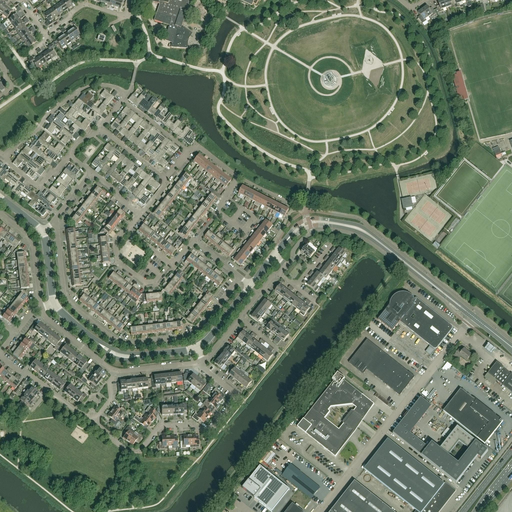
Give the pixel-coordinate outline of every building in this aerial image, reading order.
[(72,6),(68,0),(64,0),(62,1),(68,9),(72,6)] [(120,10),(123,1),(120,0),(116,0),(114,8),(120,10)] [(169,26),(164,41),(172,43),(170,48),(187,49),(188,42),(187,42),(188,39),(188,40),(192,34),(182,28),(181,28),(185,13),(186,13),(188,1),(188,0),(152,0),(152,2),(159,4),(154,21),(169,26)] [(446,8),(443,0),(440,0),(438,1),(439,6),(436,7),(439,13),(444,11),(443,9),(446,8)] [(455,8),(453,1),(450,2),(449,0),(443,0),(446,8),(449,7),(450,10),(455,8)] [(462,3),(461,0),(455,0),(453,1),(455,8),(460,7),(459,4),(462,3)] [(68,9),(62,1),(58,5),(63,12),(68,9)] [(63,12),(58,5),(53,8),(58,16),(63,12)] [(436,14),(432,9),(430,10),(427,6),(423,10),(428,17),(431,15),(432,17),(436,14)] [(7,18),(13,11),(8,7),(2,15),(7,18)] [(58,16),(53,8),(48,11),(54,19),(58,16)] [(428,17),(423,10),(418,13),(421,17),(417,20),(420,25),(427,21),(427,22),(430,20),(428,17)] [(54,19),(48,11),(43,15),(47,20),(45,21),(46,23),(48,25),(48,26),(53,23),(51,21),(54,19)] [(12,25),(20,19),(16,14),(9,20),(12,25)] [(21,22),(20,19),(12,25),(15,29),(23,24),(25,22),(24,20),(21,22)] [(18,34),(26,29),(23,24),(15,29),(18,34)] [(80,35),(75,28),(70,31),(75,39),(80,35)] [(202,28),(195,48),(202,51),(209,31),(202,28)] [(28,31),(26,29),(18,34),(22,39),(29,33),(32,31),(31,30),(30,29),(28,31)] [(75,39),(70,31),(65,34),(71,42),(75,39)] [(25,43),(33,38),(29,33),(22,39),(25,43)] [(71,42),(65,34),(61,38),(66,45),(71,42)] [(291,41),(297,53),(305,49),(300,37),(291,41)] [(28,48),(36,43),(33,38),(25,43),(28,48)] [(66,45),(61,38),(56,41),(61,49),(66,45)] [(56,56),(52,51),(54,49),(51,45),(47,47),(48,50),(46,52),(51,59),(56,56)] [(51,59),(46,52),(41,55),(46,63),(51,59)] [(46,63),(41,55),(36,58),(42,66),(46,63)] [(42,66),(36,58),(34,60),(32,58),(28,61),(31,65),(33,64),(37,69),(42,66)] [(468,99),(461,72),(456,73),(457,75),(454,76),(455,78),(453,78),(460,102),(468,99)] [(106,107),(113,97),(110,94),(110,95),(104,90),(100,95),(106,100),(102,104),(106,107)] [(90,101),(93,97),(88,93),(84,98),(81,101),(83,103),(91,109),(93,106),(94,106),(95,105),(90,101)] [(139,105),(143,100),(143,99),(145,98),(144,97),(141,95),(137,99),(132,95),(128,100),(133,104),(133,105),(137,108),(137,107),(139,105)] [(83,103),(81,101),(78,99),(74,105),(74,104),(71,108),(76,112),(81,116),(84,112),(82,111),(79,108),(83,103)] [(147,112),(151,107),(155,102),(151,99),(148,103),(143,99),(143,100),(139,105),(137,107),(139,109),(140,107),(147,112)] [(103,113),(107,108),(106,107),(102,104),(98,109),(94,106),(93,106),(91,109),(92,110),(97,114),(100,117),(103,113)] [(156,119),(160,114),(164,109),(163,109),(160,106),(156,111),(151,107),(147,112),(153,116),(152,116),(156,119)] [(130,119),(134,114),(135,114),(131,111),(126,107),(122,112),(127,116),(124,121),(127,124),(131,119),(130,119)] [(76,112),(71,108),(67,113),(64,116),(65,117),(69,121),(72,123),(74,124),(77,121),(72,117),(76,112)] [(93,119),(97,114),(92,110),(88,115),(84,112),(81,116),(85,119),(90,123),(91,123),(93,120),(93,119)] [(65,126),(69,121),(65,117),(64,116),(60,113),(56,118),(53,121),(63,129),(65,126)] [(165,125),(169,120),(172,116),(169,113),(165,118),(160,114),(156,119),(161,123),(164,126),(165,126),(165,125)] [(139,126),(143,121),(140,118),(135,114),(134,114),(130,119),(131,119),(136,123),(132,128),(136,130),(139,126)] [(90,123),(85,119),(81,124),(77,121),(74,124),(79,128),(84,132),(87,128),(86,128),(90,123)] [(173,133),(173,132),(177,127),(181,123),(179,121),(177,120),(174,125),(169,120),(165,125),(165,126),(170,130),(173,133)] [(63,129),(53,121),(50,125),(46,130),(51,134),(55,129),(60,133),(63,129)] [(120,133),(123,128),(124,128),(127,124),(124,121),(120,125),(115,121),(111,126),(116,130),(116,131),(119,133),(120,133)] [(148,133),(152,128),(149,125),(148,125),(143,121),(139,126),(144,130),(141,134),(144,137),(148,133)] [(75,133),(79,128),(74,124),(72,123),(68,128),(65,126),(63,129),(72,137),(75,133)] [(195,141),(189,137),(196,128),(193,126),(190,130),(189,130),(182,139),(185,142),(191,146),(195,141)] [(173,132),(178,136),(178,137),(182,139),(189,130),(190,130),(186,127),(182,131),(177,127),(173,132)] [(128,140),(132,135),(136,130),(132,128),(129,132),(124,128),(123,128),(120,133),(125,137),(124,137),(128,140)] [(156,140),(160,135),(161,135),(161,134),(157,132),(152,128),(148,133),(153,137),(149,141),(153,144),(154,143),(157,140),(156,140)] [(70,140),(72,137),(63,129),(60,133),(64,136),(60,141),(65,145),(69,140),(70,140)] [(43,145),(47,149),(50,145),(47,143),(51,139),(49,137),(50,136),(45,132),(40,138),(37,141),(38,141),(43,145)] [(137,147),(141,142),(144,137),(141,134),(137,139),(132,135),(128,140),(133,144),(137,147)] [(162,151),(169,141),(166,138),(166,139),(161,135),(160,135),(156,140),(157,140),(162,144),(158,148),(162,151)] [(43,145),(38,141),(34,146),(33,146),(31,150),(30,150),(31,150),(34,153),(36,154),(37,155),(40,157),(43,154),(39,150),(42,146),(43,145)] [(145,154),(149,149),(150,149),(153,144),(149,141),(146,146),(141,142),(137,147),(142,151),(145,154),(146,154),(145,154)] [(178,148),(172,144),(173,144),(169,141),(162,151),(165,154),(169,149),(174,153),(178,148)] [(59,153),(63,147),(58,143),(54,149),(50,145),(47,149),(52,152),(51,152),(56,156),(57,157),(57,156),(60,153),(59,153)] [(112,156),(116,151),(117,151),(117,150),(113,148),(108,144),(104,149),(109,153),(105,157),(109,160),(113,156),(112,156)] [(27,155),(31,150),(30,150),(31,150),(29,148),(26,146),(22,152),(22,151),(19,155),(29,162),(32,159),(27,155)] [(154,161),(162,151),(158,148),(155,153),(150,149),(149,149),(145,154),(146,154),(151,158),(150,158),(154,161)] [(502,156),(501,152),(500,150),(494,152),(497,158),(502,156)] [(121,163),(125,158),(125,157),(122,155),(117,151),(116,151),(112,156),(113,156),(118,160),(114,164),(118,167),(121,163)] [(167,162),(162,158),(165,154),(162,151),(154,161),(157,163),(158,163),(163,167),(167,162)] [(57,157),(56,156),(51,152),(47,157),(43,154),(40,157),(45,161),(50,165),(53,162),(52,161),(53,160),(55,162),(58,157),(57,156),(57,157)] [(29,162),(19,155),(16,158),(17,158),(12,164),(17,168),(22,162),(25,165),(26,166),(29,162)] [(197,165),(203,158),(198,155),(191,164),(193,165),(195,163),(197,165)] [(32,159),(29,162),(43,173),(45,170),(41,167),(41,166),(45,161),(40,157),(36,162),(32,159)] [(101,170),(105,165),(106,165),(109,160),(105,157),(102,162),(97,158),(93,163),(98,167),(101,170),(102,170),(101,170)] [(130,169),(134,164),(134,165),(134,164),(131,161),(130,162),(125,158),(121,163),(126,167),(123,171),(126,174),(130,170),(130,169)] [(199,171),(207,161),(203,158),(197,165),(200,167),(198,169),(199,171)] [(205,171),(211,165),(207,161),(199,171),(201,172),(203,169),(205,171)] [(43,173),(29,162),(26,166),(30,169),(26,175),(31,179),(36,173),(36,174),(36,173),(40,176),(43,173)] [(110,176),(114,171),(114,172),(118,167),(114,164),(111,169),(106,165),(105,165),(101,170),(102,170),(107,174),(106,174),(110,177),(110,176)] [(138,176),(142,171),(143,171),(139,168),(139,169),(134,165),(134,164),(130,169),(130,170),(135,174),(131,178),(135,181),(139,176),(138,176)] [(207,177),(215,168),(211,165),(205,171),(208,173),(206,176),(207,177)] [(75,176),(79,171),(74,167),(70,172),(66,169),(63,172),(66,175),(67,176),(72,180),(73,180),(76,177),(75,176)] [(213,178),(219,171),(215,168),(207,177),(209,178),(211,176),(213,178)] [(15,176),(10,173),(9,174),(8,173),(5,170),(0,176),(0,182),(0,183),(4,179),(9,183),(15,176)] [(119,183),(123,178),(126,174),(123,171),(119,176),(114,172),(114,171),(110,176),(110,177),(115,181),(119,184),(119,183)] [(144,188),(151,178),(148,175),(142,171),(138,176),(139,176),(144,180),(140,185),(144,188)] [(215,183),(223,174),(219,171),(213,178),(216,179),(214,182),(215,183)] [(193,180),(184,173),(181,177),(188,182),(189,180),(192,182),(193,180)] [(221,184),(227,177),(223,174),(215,183),(217,185),(219,182),(221,184)] [(61,185),(66,189),(65,189),(66,189),(69,185),(68,185),(72,180),(67,176),(66,175),(62,180),(59,178),(56,181),(61,185)] [(15,176),(9,183),(14,187),(11,191),(14,194),(22,184),(19,181),(18,182),(17,181),(19,179),(15,176)] [(188,182),(181,177),(179,179),(177,178),(175,179),(184,186),(188,182)] [(224,190),(231,181),(227,177),(221,184),(224,186),(222,188),(224,190)] [(127,190),(131,185),(132,185),(135,181),(131,178),(128,182),(123,178),(119,183),(124,187),(124,188),(127,191),(128,190),(127,190)] [(160,185),(154,181),(155,180),(151,178),(144,188),(147,190),(151,186),(156,190),(160,185)] [(184,186),(175,179),(174,181),(176,183),(174,185),(181,190),(184,186)] [(31,191),(25,187),(26,187),(22,184),(14,194),(18,197),(21,192),(27,196),(31,191)] [(61,194),(65,189),(66,189),(61,185),(57,190),(52,186),(49,190),(59,198),(62,194),(61,194)] [(136,197),(144,188),(140,185),(137,189),(132,185),(131,185),(127,190),(128,190),(133,194),(132,195),(136,197)] [(181,190),(174,185),(173,187),(170,186),(169,187),(178,194),(181,190)] [(243,196),(247,188),(243,186),(237,196),(239,197),(241,195),(243,196)] [(105,194),(96,187),(93,191),(99,196),(101,194),(104,196),(105,194)] [(178,194),(169,187),(168,189),(170,191),(168,193),(175,198),(178,194)] [(149,199),(144,195),(147,190),(144,188),(136,197),(139,200),(140,200),(145,204),(149,199)] [(247,201),(252,191),(247,188),(243,196),(246,197),(245,200),(247,201)] [(51,203),(55,198),(50,194),(46,199),(43,196),(47,191),(45,190),(39,198),(39,199),(48,207),(51,203)] [(36,202),(39,199),(39,198),(36,195),(31,191),(27,196),(32,200),(28,205),(32,208),(36,202)] [(99,196),(93,191),(91,193),(88,191),(87,193),(96,200),(99,196)] [(216,199),(207,191),(206,193),(208,195),(207,197),(213,203),(216,199)] [(253,201),(256,193),(252,191),(247,201),(249,202),(250,199),(253,201)] [(96,200),(87,193),(86,195),(88,197),(86,199),(93,204),(96,200)] [(175,198),(168,193),(166,195),(164,194),(162,195),(172,202),(175,198)] [(256,206),(261,195),(256,193),(253,201),(255,202),(254,205),(256,206)] [(172,202),(162,195),(161,197),(164,199),(162,201),(168,206),(172,202)] [(262,205),(266,198),(261,195),(256,206),(258,207),(259,204),(262,205)] [(213,203),(207,197),(205,200),(202,198),(201,200),(210,207),(213,203)] [(265,210),(270,200),(266,198),(262,205),(264,207),(263,209),(265,210)] [(413,207),(411,198),(404,199),(401,200),(403,209),(406,209),(413,207)] [(46,210),(48,207),(39,199),(36,202),(40,206),(36,211),(41,215),(45,210),(46,210)] [(93,204),(86,199),(85,201),(82,199),(81,201),(90,208),(93,204)] [(210,207),(201,200),(200,201),(202,203),(200,205),(207,211),(210,207)] [(271,210),(275,202),(270,200),(265,210),(267,211),(268,209),(271,210)] [(90,208),(81,201),(79,203),(82,205),(80,207),(87,212),(90,208)] [(168,206),(162,201),(160,203),(157,202),(156,203),(165,211),(168,206)] [(274,215),(279,205),(275,202),(271,210),(273,211),(272,214),(274,215)] [(165,211),(156,203),(155,205),(157,207),(155,209),(162,215),(165,211)] [(207,211),(200,205),(198,208),(196,206),(195,208),(204,215),(207,211)] [(280,215),(284,207),(279,205),(274,215),(276,216),(277,213),(280,215)] [(87,212),(80,207),(78,209),(76,207),(74,209),(84,216),(87,212)] [(125,214),(116,207),(115,209),(117,211),(115,213),(122,219),(125,214)] [(283,220),(289,209),(284,207),(280,215),(283,216),(281,219),(283,220)] [(204,215),(195,208),(193,209),(196,211),(194,214),(200,219),(204,215)] [(84,216),(74,209),(73,211),(76,213),(74,215),(80,220),(84,216)] [(162,215),(155,209),(152,213),(161,221),(163,219),(160,217),(162,215)] [(122,219),(115,213),(113,216),(111,214),(109,215),(119,223),(122,219)] [(200,219),(194,214),(192,216),(189,214),(188,216),(197,223),(200,219)] [(77,224),(80,220),(74,215),(70,219),(75,222),(75,228),(77,227),(77,224)] [(119,223),(109,215),(108,217),(110,219),(109,221),(115,227),(119,223)] [(197,223),(188,216),(187,217),(189,219),(187,222),(194,227),(197,223)] [(273,226),(264,218),(263,219),(262,220),(265,222),(263,224),(269,230),(273,226)] [(115,227),(109,221),(107,224),(104,222),(103,223),(112,231),(115,227)] [(143,234),(148,227),(145,225),(147,223),(146,221),(138,231),(143,234)] [(194,227),(187,222),(186,224),(183,222),(182,224),(191,231),(194,227)] [(108,243),(107,237),(112,231),(103,223),(102,225),(104,227),(102,229),(107,233),(104,238),(98,238),(99,243),(108,243)] [(191,231),(182,224),(180,225),(183,227),(181,230),(188,235),(191,231)] [(269,230),(263,224),(261,227),(258,225),(257,227),(266,234),(269,230)] [(147,237),(154,228),(152,227),(150,229),(148,227),(143,234),(147,237)] [(266,234),(257,227),(256,228),(258,230),(256,232),(263,238),(266,234)] [(151,240),(156,234),(154,232),(156,229),(154,228),(147,237),(151,240)] [(209,241),(214,234),(212,232),(213,230),(212,228),(204,237),(209,241)] [(3,239),(8,232),(4,229),(0,234),(0,239),(1,238),(3,239)] [(188,235),(181,230),(179,232),(177,230),(175,232),(184,239),(188,235)] [(5,245),(12,236),(8,232),(3,239),(1,241),(3,243),(5,245)] [(263,238),(256,232),(255,235),(252,233),(251,235),(260,242),(263,238)] [(155,243),(162,234),(160,233),(158,235),(156,234),(151,240),(155,243)] [(209,241),(213,244),(220,235),(218,233),(216,236),(214,234),(209,241)] [(159,247),(164,240),(162,238),(164,236),(162,234),(155,243),(159,247)] [(438,249),(447,237),(443,234),(433,245),(438,249)] [(222,240),(220,238),(222,236),(220,235),(213,244),(217,247),(222,240)] [(260,242),(251,235),(249,236),(252,238),(250,241),(257,246),(260,242)] [(11,246),(16,239),(12,236),(5,245),(7,246),(9,244),(11,246)] [(179,247),(183,241),(179,237),(174,244),(179,247)] [(13,251),(20,242),(16,239),(11,246),(12,247),(11,249),(13,251)] [(163,250),(170,241),(168,239),(166,242),(164,240),(159,247),(163,250)] [(221,250),(228,241),(226,240),(224,242),(222,240),(217,247),(221,250)] [(167,253),(172,246),(170,244),(172,242),(170,241),(163,250),(167,253)] [(225,253),(230,247),(228,245),(230,242),(228,241),(221,250),(225,253)] [(257,246),(250,241),(248,243),(246,241),(244,243),(254,250),(257,246)] [(254,250),(244,243),(243,244),(245,246),(244,249),(250,254),(254,250)] [(301,252),(305,256),(313,246),(309,244),(307,244),(301,252)] [(171,256),(178,247),(176,246),(174,248),(172,246),(167,253),(171,256)] [(229,257),(236,248),(234,246),(232,249),(230,247),(225,253),(229,257)] [(313,246),(305,256),(310,259),(316,251),(316,249),(313,246)] [(342,250),(339,248),(336,253),(343,258),(346,254),(344,252),(342,250)] [(250,254),(244,249),(242,251),(239,249),(238,251),(247,258),(250,254)] [(26,258),(25,253),(19,253),(19,252),(16,250),(14,252),(16,254),(17,259),(26,258)] [(247,258),(238,251),(237,252),(239,254),(237,257),(244,262),(247,258)] [(345,260),(343,258),(336,253),(332,257),(339,262),(341,263),(342,264),(345,260)] [(190,264),(195,257),(191,254),(184,263),(186,264),(188,262),(190,264)] [(194,267),(201,258),(200,257),(198,259),(195,257),(190,264),(194,267)] [(244,262),(237,257),(235,259),(233,257),(232,259),(241,266),(244,262)] [(341,263),(339,262),(332,257),(331,259),(329,257),(327,260),(329,261),(337,268),(341,263)] [(198,270),(203,264),(201,262),(203,259),(201,258),(194,267),(198,270)] [(337,268),(329,261),(326,265),(333,271),(335,273),(339,269),(337,268)] [(202,274),(209,264),(208,263),(206,265),(203,264),(198,270),(202,274)] [(206,277),(211,270),(209,268),(211,266),(209,264),(202,274),(206,277)] [(333,271),(326,265),(324,267),(320,264),(319,266),(329,275),(333,271)] [(329,275),(319,266),(317,269),(321,272),(319,274),(320,274),(322,276),(326,279),(329,275)] [(294,281),(301,272),(295,267),(289,275),(292,277),(290,279),(294,281)] [(210,280),(217,271),(216,269),(214,272),(211,270),(206,277),(210,280)] [(214,283),(219,276),(217,274),(219,272),(217,271),(210,280),(214,283)] [(113,282),(120,273),(118,272),(116,274),(114,272),(108,279),(113,282)] [(326,279),(322,276),(320,274),(319,274),(317,272),(314,276),(320,281),(321,282),(322,283),(326,279)] [(117,285),(122,278),(120,277),(122,274),(120,273),(113,282),(117,285)] [(182,279),(176,273),(174,276),(171,274),(170,276),(179,283),(182,279)] [(179,283),(170,276),(169,277),(171,279),(169,282),(176,287),(179,283)] [(216,289),(224,280),(219,276),(214,283),(217,285),(215,287),(216,289)] [(321,282),(320,281),(314,276),(310,281),(317,286),(321,282)] [(121,288),(128,279),(126,278),(124,280),(122,278),(117,285),(121,288)] [(125,292),(130,285),(128,283),(130,281),(128,279),(121,288),(125,292)] [(317,286),(310,281),(307,285),(316,292),(319,288),(317,286)] [(176,287),(169,282),(167,284),(165,282),(164,284),(173,291),(176,287)] [(129,295),(136,286),(134,284),(132,287),(130,285),(125,292),(129,295)] [(173,291),(164,284),(162,285),(165,287),(161,292),(156,293),(157,301),(162,301),(161,295),(165,291),(170,295),(173,291)] [(279,295),(284,288),(280,285),(275,292),(279,295)] [(133,298),(138,291),(136,289),(138,287),(136,286),(129,295),(127,297),(131,300),(133,298)] [(283,298),(289,292),(284,288),(279,295),(283,298)] [(28,299),(23,295),(24,294),(23,290),(17,291),(17,293),(19,293),(19,295),(20,295),(18,298),(25,303),(28,299)] [(148,291),(148,294),(143,294),(144,298),(146,298),(146,303),(151,302),(150,290),(148,291)] [(88,297),(84,294),(84,291),(82,291),(82,296),(79,301),(83,304),(88,297)] [(142,294),(138,291),(133,298),(137,301),(138,299),(143,303),(143,301),(144,298),(143,294),(142,294)] [(288,302),(293,295),(289,292),(283,298),(288,302)] [(391,305),(391,307),(389,305),(378,320),(392,331),(400,322),(433,349),(434,349),(435,349),(436,349),(437,348),(452,330),(452,329),(452,328),(452,326),(451,326),(418,299),(417,299),(416,299),(415,299),(414,299),(412,298),(412,297),(411,297),(410,296),(408,295),(407,294),(405,294),(404,294),(402,294),(401,294),(400,294),(399,294),(398,295),(397,295),(396,296),(395,297),(393,298),(393,299),(392,300),(392,301),(391,302),(391,304),(391,305)] [(211,300),(205,295),(203,297),(200,295),(199,297),(208,304),(211,300)] [(292,305),(297,298),(293,295),(288,302),(292,305)] [(87,307),(94,298),(93,297),(91,299),(88,297),(83,304),(87,307)] [(208,304),(199,297),(198,298),(200,300),(198,303),(205,308),(208,304)] [(25,303),(18,298),(17,299),(15,298),(13,300),(22,307),(25,303)] [(91,310),(96,304),(94,302),(96,299),(94,298),(87,307),(91,310)] [(115,301),(107,298),(106,302),(109,304),(108,307),(112,308),(115,301)] [(296,308),(301,302),(297,298),(292,305),(296,308)] [(22,307),(13,300),(11,302),(13,304),(12,306),(18,311),(22,307)] [(272,305),(266,300),(265,300),(262,304),(268,309),(272,305)] [(311,308),(310,309),(308,307),(311,303),(309,301),(307,303),(306,305),(300,312),(299,313),(304,317),(307,313),(309,315),(313,310),(311,308)] [(300,312),(306,305),(301,302),(296,308),(300,312)] [(95,313),(102,304),(101,303),(99,305),(96,304),(91,310),(95,313)] [(205,308),(198,303),(196,305),(194,303),(193,305),(202,312),(205,308)] [(99,317),(105,310),(102,308),(104,306),(102,304),(95,313),(99,317)] [(268,309),(262,304),(258,308),(265,314),(268,309)] [(202,312),(193,305),(191,306),(194,308),(192,311),(199,316),(202,312)] [(18,311),(12,306),(10,307),(8,306),(6,308),(15,315),(18,311)] [(15,315),(6,308),(4,310),(7,312),(5,314),(12,319),(15,315)] [(265,314),(258,308),(255,313),(262,318),(265,314)] [(103,320),(110,311),(109,309),(107,312),(105,310),(99,317),(103,320)] [(107,323),(113,316),(110,314),(112,312),(110,311),(103,320),(107,323)] [(199,316),(192,311),(190,313),(188,311),(186,313),(195,320),(199,316)] [(12,319),(5,314),(4,315),(2,314),(0,312),(0,315),(2,317),(9,323),(12,319)] [(195,320),(186,313),(185,314),(187,316),(186,319),(189,321),(192,324),(195,320)] [(262,318),(255,313),(251,317),(258,322),(262,318)] [(111,326),(118,317),(117,316),(115,318),(113,316),(107,323),(111,326)] [(115,329),(121,323),(118,321),(120,318),(118,317),(111,326),(115,329)] [(182,330),(181,324),(185,320),(183,319),(181,321),(176,322),(177,330),(182,330)] [(271,332),(278,323),(277,322),(274,320),(273,319),(266,328),(271,332)] [(119,333),(127,324),(125,322),(123,325),(121,323),(115,329),(119,333)] [(44,327),(39,323),(38,325),(35,323),(30,330),(32,332),(34,330),(38,334),(44,327)] [(275,335),(280,328),(282,326),(281,326),(281,325),(278,323),(278,324),(278,323),(271,332),(275,335)] [(136,335),(135,326),(130,327),(127,325),(126,327),(128,328),(129,329),(130,330),(131,336),(136,335)] [(42,337),(48,330),(44,327),(38,334),(42,337)] [(276,343),(285,332),(280,328),(275,335),(277,337),(275,339),(273,341),(276,343)] [(47,341),(52,333),(48,330),(42,337),(47,341)] [(242,342),(248,335),(243,331),(238,338),(242,342)] [(284,342),(289,335),(285,332),(276,343),(278,345),(279,343),(281,340),(284,342)] [(51,344),(56,337),(52,333),(47,341),(51,344)] [(382,334),(377,339),(385,346),(390,342),(382,334)] [(246,345),(252,338),(248,335),(242,342),(246,345)] [(62,344),(59,342),(61,340),(56,337),(51,344),(55,347),(54,349),(56,351),(57,351),(62,344)] [(32,344),(26,339),(24,340),(21,338),(19,340),(29,348),(32,344)] [(251,348),(256,342),(252,338),(246,345),(251,348)] [(255,352),(260,345),(262,343),(263,341),(261,339),(260,341),(260,342),(258,344),(256,342),(251,348),(255,352)] [(29,348),(19,340),(17,342),(20,345),(19,347),(26,352),(29,348)] [(367,340),(349,363),(363,374),(364,373),(366,370),(367,370),(374,376),(377,378),(384,383),(383,383),(387,386),(394,392),(399,396),(402,392),(404,389),(405,390),(409,384),(409,383),(411,381),(412,381),(415,377),(409,373),(367,340)] [(65,346),(64,347),(62,344),(57,351),(64,356),(70,349),(65,346)] [(489,344),(484,350),(491,355),(496,350),(489,344)] [(259,355),(264,348),(260,345),(255,352),(259,355)] [(26,352),(19,347),(18,348),(15,346),(13,348),(23,356),(26,352)] [(235,352),(229,347),(228,346),(225,351),(231,356),(235,352)] [(263,358),(272,348),(270,346),(267,350),(264,348),(259,355),(263,358)] [(392,353),(396,356),(401,351),(396,347),(392,353)] [(426,352),(430,355),(434,350),(429,347),(426,352)] [(23,356),(13,348),(11,350),(14,353),(13,355),(20,360),(23,356)] [(268,362),(273,355),(271,353),(274,349),(272,348),(263,358),(268,362)] [(471,355),(466,351),(466,350),(465,351),(464,349),(465,349),(464,348),(464,349),(463,349),(462,351),(459,349),(454,356),(458,359),(460,356),(467,361),(471,355)] [(68,360),(74,352),(70,349),(64,356),(68,360)] [(231,356),(225,351),(221,355),(228,360),(231,356)] [(72,363),(78,356),(74,352),(68,360),(72,363)] [(228,360),(221,355),(218,359),(225,365),(228,360)] [(77,366),(82,359),(78,356),(72,363),(77,366)] [(88,365),(86,363),(87,363),(82,359),(77,366),(83,372),(88,365)] [(225,365),(218,359),(214,364),(221,369),(225,365)] [(34,371),(40,364),(35,360),(30,367),(34,371)] [(511,374),(511,373),(511,374),(503,368),(503,367),(497,362),(484,377),(493,385),(497,380),(502,385),(503,386),(504,387),(511,393),(511,374)] [(38,374),(44,367),(40,364),(34,371),(38,374)] [(42,378),(48,371),(44,367),(38,374),(42,378)] [(0,377),(3,380),(11,370),(8,368),(6,371),(4,370),(0,375),(0,377)] [(106,374),(98,368),(95,373),(102,378),(106,374)] [(231,382),(232,380),(234,378),(239,372),(235,368),(229,375),(232,377),(228,381),(231,382)] [(234,378),(238,382),(243,375),(245,373),(241,369),(239,372),(234,378)] [(7,383),(12,376),(10,375),(13,372),(11,370),(3,380),(7,383)] [(47,381),(52,374),(48,371),(42,378),(47,381)] [(243,375),(238,382),(242,385),(248,378),(250,376),(245,372),(245,373),(243,375)] [(102,378),(95,373),(92,377),(99,382),(102,378)] [(191,385),(197,378),(192,374),(192,375),(190,373),(185,374),(185,377),(188,380),(187,381),(191,385)] [(343,380),(345,378),(338,373),(332,380),(334,381),(297,427),(306,434),(323,447),(335,457),(353,431),(353,430),(362,419),(374,404),(370,401),(371,400),(363,394),(362,395),(343,380)] [(11,386),(19,376),(16,374),(14,378),(12,376),(7,383),(11,386)] [(51,384),(57,377),(52,374),(47,381),(51,384)] [(15,390),(20,383),(18,381),(21,378),(19,376),(11,386),(15,390)] [(55,388),(61,381),(57,377),(51,384),(55,388)] [(99,382),(92,377),(88,381),(91,384),(90,386),(93,388),(95,386),(95,387),(99,382)] [(196,388),(201,381),(197,378),(191,385),(196,388)] [(251,384),(251,383),(252,382),(248,378),(242,385),(247,389),(249,386),(250,386),(251,384)] [(151,387),(150,379),(147,380),(147,379),(141,379),(143,388),(148,387),(151,387)] [(60,391),(65,384),(61,381),(55,388),(60,391)] [(126,390),(125,381),(120,382),(120,383),(117,383),(118,393),(121,393),(121,391),(126,390)] [(200,392),(206,385),(201,381),(196,388),(200,392)] [(443,384),(442,386),(453,394),(454,392),(443,384)] [(68,396),(74,389),(70,385),(64,392),(68,396)] [(39,394),(30,387),(27,392),(36,399),(39,394)] [(73,399),(78,392),(74,389),(68,396),(73,399)] [(222,399),(218,395),(220,393),(215,389),(211,393),(213,395),(211,398),(219,404),(222,399)] [(502,421),(476,400),(476,401),(461,389),(443,411),(485,444),(502,421)] [(36,399),(27,392),(24,396),(33,403),(36,399)] [(81,402),(86,396),(84,394),(83,395),(78,392),(73,399),(77,403),(79,400),(81,402)] [(383,412),(389,404),(377,394),(375,396),(377,398),(385,404),(381,410),(383,412)] [(24,396),(20,400),(21,401),(18,406),(25,412),(33,403),(24,396)] [(219,404),(211,398),(209,401),(207,399),(203,403),(209,407),(211,405),(216,410),(220,405),(219,404)] [(187,411),(186,403),(181,404),(181,406),(178,406),(178,415),(183,415),(183,411),(187,411)] [(211,413),(207,410),(209,407),(203,403),(200,407),(202,409),(200,412),(207,418),(211,413)] [(407,412),(419,422),(420,421),(426,414),(415,405),(409,413),(407,412)] [(128,413),(126,412),(127,412),(126,412),(127,411),(126,410),(122,406),(119,410),(115,407),(111,411),(119,417),(121,414),(123,416),(124,415),(125,416),(128,413)] [(156,417),(152,414),(154,411),(149,407),(145,411),(148,413),(145,416),(153,422),(156,417)] [(116,420),(119,417),(111,411),(107,416),(112,419),(110,422),(118,428),(121,424),(116,420)] [(207,418),(200,412),(197,415),(195,413),(192,418),(197,422),(199,420),(203,423),(207,418)] [(153,422),(145,416),(143,419),(141,417),(139,419),(135,416),(133,419),(143,426),(145,423),(149,427),(153,422)] [(393,433),(456,483),(478,456),(479,457),(479,458),(481,459),(488,451),(457,427),(454,429),(455,430),(440,449),(432,443),(428,448),(410,434),(415,426),(416,427),(416,426),(404,417),(403,417),(405,418),(393,433)] [(123,438),(127,442),(135,432),(130,428),(131,427),(129,426),(128,427),(124,432),(126,434),(123,438)] [(441,436),(443,438),(450,431),(447,429),(441,436)] [(135,432),(127,442),(132,446),(136,442),(138,444),(143,437),(141,435),(140,435),(139,434),(138,435),(135,432)] [(190,445),(189,436),(183,436),(183,441),(180,442),(180,448),(186,448),(186,446),(190,445)] [(199,448),(199,441),(196,441),(195,436),(189,436),(190,445),(190,448),(199,448)] [(168,446),(168,437),(162,437),(162,442),(159,443),(159,449),(164,449),(164,446),(168,446)] [(177,449),(177,442),(174,442),(174,437),(168,437),(168,446),(172,446),(172,449),(177,449)] [(438,511),(456,491),(445,483),(444,484),(388,439),(364,469),(416,511),(415,511),(393,511),(355,481),(330,511),(438,511)] [(291,465),(282,476),(311,499),(320,488),(291,465)] [(266,507),(284,485),(260,466),(242,488),(266,507)] [(303,511),(292,503),(285,511),(303,511)]
